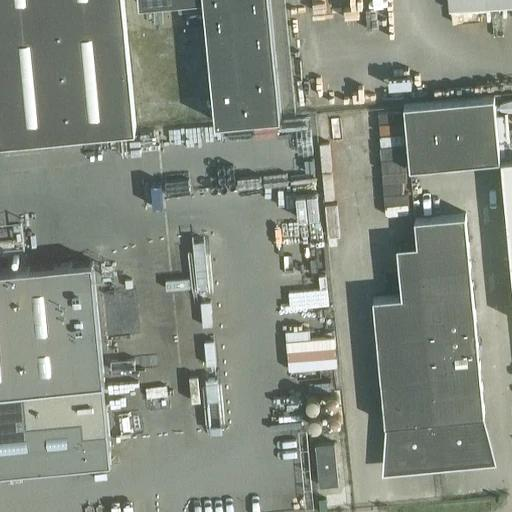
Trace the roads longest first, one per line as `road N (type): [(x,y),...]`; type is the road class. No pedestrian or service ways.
road 1 (unknown): [(0,226),(117,218),(157,511)]
road 2 (unknown): [(372,511),(346,248),(370,172)]
